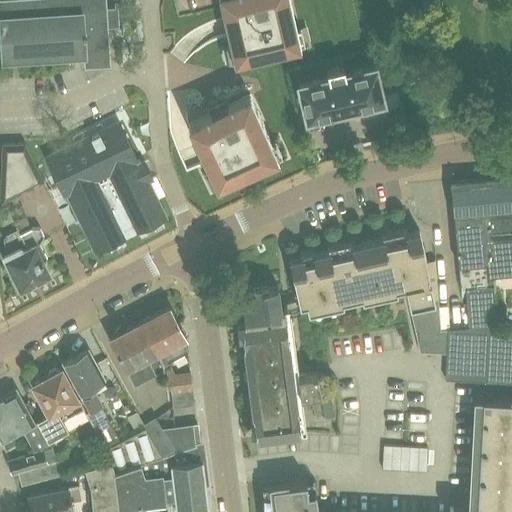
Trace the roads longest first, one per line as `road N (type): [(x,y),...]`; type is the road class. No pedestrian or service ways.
road 1 (tertiary): [(511,151),(430,161),(330,190),(200,250)]
road 2 (residential): [(235,511),(200,250)]
road 3 (residential): [(200,250),(168,168),(152,0)]
road 4 (tertiary): [(200,250),(0,351)]
